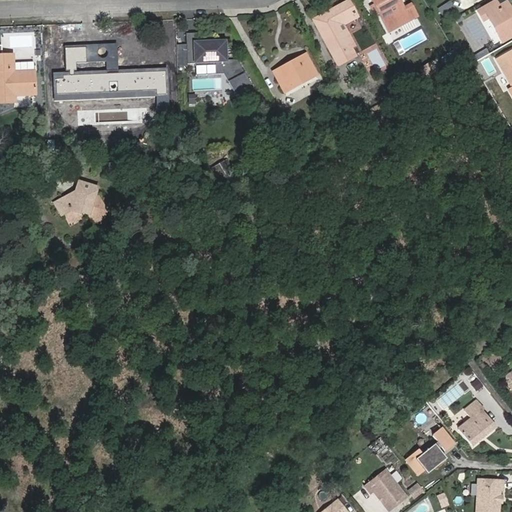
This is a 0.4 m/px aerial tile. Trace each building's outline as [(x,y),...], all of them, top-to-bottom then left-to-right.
[(371,0),(388,32),(416,17),(411,7),(404,11),(402,12),(395,0),(371,0)] [(404,11),(398,0),(395,0),(402,12),(404,11)] [(440,7),(446,18),(458,12),(452,0),(440,7)] [(327,19),(316,25),(338,66),(355,57),(350,48),(339,27),(338,23),(356,13),(349,1),(324,14),(327,19)] [(511,20),(503,5),(499,7),(496,2),(478,12),(483,21),(489,19),(501,41),(511,35),(511,20)] [(511,12),(507,3),(503,5),(511,20),(511,12)] [(358,17),(356,13),(338,23),(339,27),(350,48),(355,46),(344,25),(358,17)] [(313,20),(316,25),(327,19),(324,14),(313,20)] [(475,41),(485,37),(477,18),(468,22),(475,41)] [(422,28),(398,41),(404,52),(428,39),(422,28)] [(198,33),(187,33),(188,64),(196,64),(196,66),(206,66),(206,62),(216,61),(216,71),(226,71),(237,93),(251,85),(237,60),(226,61),(225,42),(199,43),(198,33)] [(117,43),(63,46),(65,73),(52,73),(54,101),(155,95),(156,113),(170,112),(167,67),(119,70),(117,43)] [(476,60),(490,55),(488,50),(474,55),(476,60)] [(511,50),(496,59),(511,87),(511,50)] [(306,54),(297,59),(299,63),(284,72),(289,82),(281,87),(284,92),(317,75),(306,54)] [(0,56),(0,103),(15,102),(14,96),(35,95),(34,72),(13,72),(13,56),(0,56)] [(299,63),(297,59),(281,68),(274,72),(281,87),(289,82),(284,72),(299,63)] [(434,61),(423,67),(428,76),(439,70),(434,61)] [(216,71),(217,74),(224,74),(235,94),(237,93),(226,71),(216,71)] [(290,133),(295,142),(302,139),(296,130),(290,133)] [(233,157),(206,173),(212,183),(239,168),(233,157)] [(75,192),(54,204),(60,215),(70,210),(89,215),(94,225),(104,219),(107,210),(100,197),(94,200),(97,188),(79,182),(75,192)] [(477,392),(485,387),(479,379),(472,384),(477,392)] [(499,428),(485,412),(487,410),(480,402),(467,412),(474,420),(462,430),(475,448),(499,428)] [(452,417),(457,427),(470,421),(465,411),(452,417)] [(431,475),(446,463),(441,458),(445,455),(441,450),(445,447),(449,451),(457,445),(445,430),(437,437),(442,443),(433,450),(432,449),(428,452),(429,453),(426,456),(423,451),(410,461),(422,476),(428,471),(431,475)] [(441,458),(446,463),(450,461),(445,455),(441,458)] [(391,469),(394,478),(403,475),(400,466),(391,469)] [(391,511),(408,499),(389,473),(368,488),(373,495),(376,493),(390,511),(391,511)] [(502,511),(503,505),(503,498),(503,492),(506,492),(507,483),(483,482),(480,511),(502,511)] [(414,500),(426,492),(419,483),(407,491),(414,500)] [(439,497),(441,506),(450,503),(447,495),(439,497)] [(346,511),(340,503),(328,511),(346,511)]
